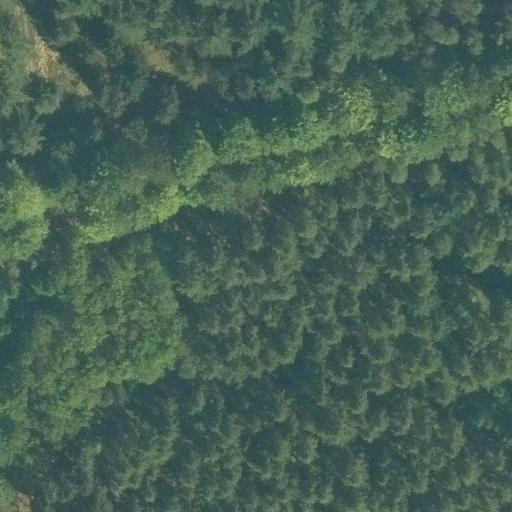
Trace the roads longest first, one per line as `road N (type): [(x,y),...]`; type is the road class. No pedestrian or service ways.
road 1 (track): [(511,64),(0,201)]
road 2 (track): [(122,511),(47,189),(19,0)]
